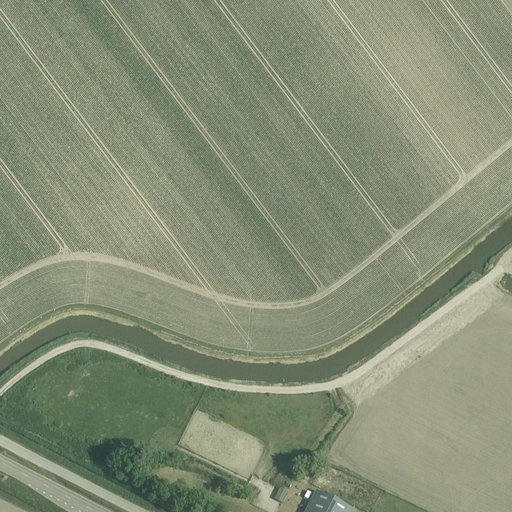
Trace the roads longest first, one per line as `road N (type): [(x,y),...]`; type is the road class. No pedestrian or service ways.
road 1 (track): [(0,392),(33,363),(86,344),(211,384),(326,386),(348,379),(511,255)]
road 2 (unclassified): [(136,511),(0,441)]
